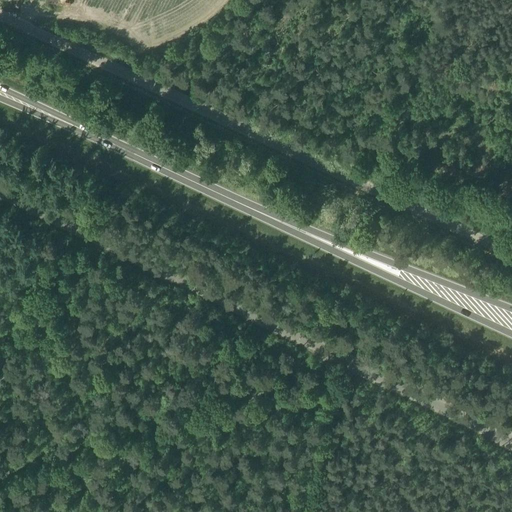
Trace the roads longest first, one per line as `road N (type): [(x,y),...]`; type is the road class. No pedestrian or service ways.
road 1 (unclassified): [(511,443),(0,193)]
road 2 (unclassified): [(511,248),(0,14)]
road 3 (primary): [(286,223),(0,90)]
road 4 (primary): [(410,269),(286,223)]
road 5 (primary): [(286,223),(401,282)]
road 6 (trunk): [(401,282),(511,334)]
